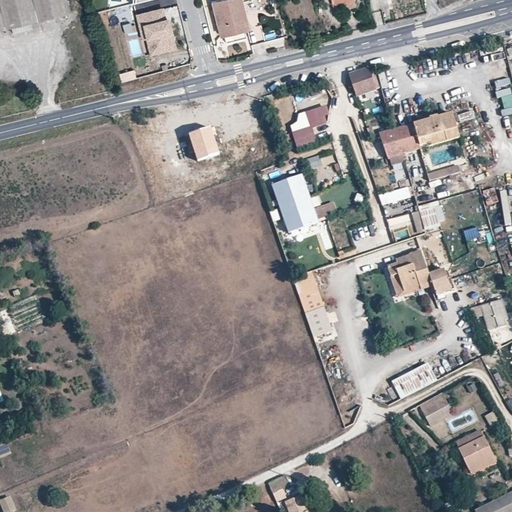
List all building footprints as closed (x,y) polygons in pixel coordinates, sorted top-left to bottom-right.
[(0,0),(0,29),(69,13),(66,0),(0,0)] [(210,0),(211,2),(208,2),(217,37),(224,36),(225,43),(245,38),(244,30),(248,29),(242,1),(245,0),(210,0)] [(167,20),(164,21),(161,10),(137,16),(140,27),(143,26),(150,54),(174,48),(167,20)] [(502,51),(487,55),(495,88),(510,84),(502,51)] [(350,74),(357,95),(375,88),(368,68),(356,72),(350,74)] [(511,87),(499,90),(502,109),(511,107),(511,87)] [(325,106),(305,111),(309,126),(292,130),(297,150),(317,144),(313,128),(329,123),(325,106)] [(394,129),(402,153),(459,137),(452,113),(421,122),(394,129)] [(188,134),(197,161),(219,154),(210,126),(188,134)] [(379,133),(387,157),(402,153),(394,129),(379,133)] [(306,170),(316,167),(313,157),(303,160),(306,170)] [(448,167),(427,172),(429,180),(449,175),(448,167)] [(273,185),(289,232),(315,222),(299,176),(273,185)] [(382,205),(411,197),(408,186),(379,194),(382,205)] [(508,190),(501,191),(503,225),(510,224),(508,190)] [(332,201),(315,207),(319,218),(336,212),(332,201)] [(438,205),(411,212),(417,232),(444,224),(438,205)] [(435,283),(431,272),(422,249),(409,253),(410,255),(398,259),(399,262),(391,265),(395,276),(400,274),(407,289),(423,284),(423,287),(429,285),(435,283)] [(465,264),(467,272),(476,270),(474,262),(465,264)] [(457,287),(453,277),(449,278),(445,267),(431,272),(435,283),(437,289),(452,283),(453,288),(457,287)] [(295,277),(311,338),(331,333),(315,272),(295,277)] [(400,274),(395,276),(401,295),(423,287),(423,284),(407,289),(400,274)] [(438,293),(453,288),(452,283),(437,289),(438,293)] [(500,326),(492,301),(482,304),(490,329),(500,326)] [(330,322),(337,321),(335,311),(328,313),(330,322)] [(391,380),(400,399),(437,380),(428,362),(391,380)] [(420,407),(430,425),(452,414),(442,395),(420,407)] [(485,414),(489,427),(501,424),(497,410),(485,414)] [(465,461),(471,473),(496,462),(484,438),(460,450),(465,461)] [(0,445),(0,457),(11,453),(6,442),(0,445)] [(268,483),(272,493),(288,486),(283,476),(268,483)] [(511,511),(511,491),(475,509),(476,511),(511,511)] [(284,501),(288,511),(301,511),(306,510),(299,494),(284,501)] [(0,504),(3,511),(9,511),(16,509),(10,495),(0,499),(0,504)]
